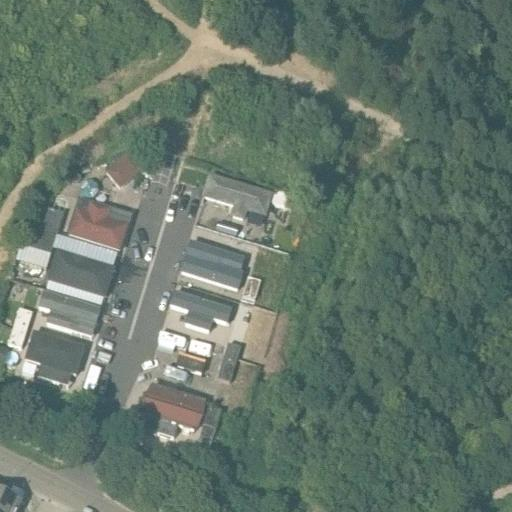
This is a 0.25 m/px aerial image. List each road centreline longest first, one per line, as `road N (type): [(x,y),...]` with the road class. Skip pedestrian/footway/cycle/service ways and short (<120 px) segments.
road 1 (track): [(511,197),(322,95),(204,43)]
road 2 (track): [(0,213),(40,162),(204,43)]
road 3 (track): [(345,511),(467,447)]
